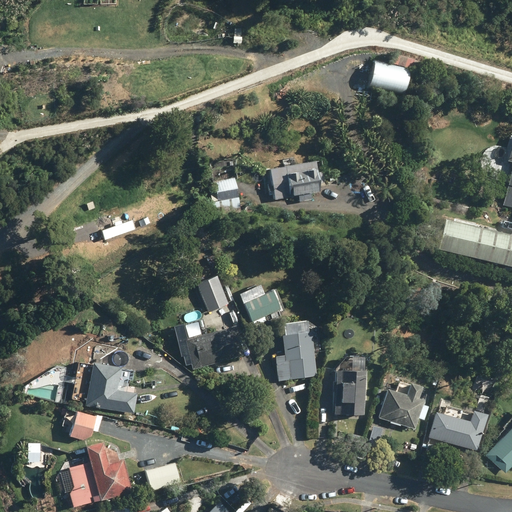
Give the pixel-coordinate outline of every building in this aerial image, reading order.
[(366,86),(403,94),(409,66),(418,68),(421,58),(392,51),(389,62),(372,58),(366,86)] [(392,140),(404,141),(407,115),(395,114),(392,140)] [(511,162),(502,201),(511,203),(511,136),(506,158),(511,159),(511,162)] [(296,193),(298,199),(310,197),(309,191),(318,189),(316,180),(322,179),(320,167),(314,168),(312,157),(267,165),(273,197),(296,193)] [(213,179),(216,199),(237,195),(233,175),(213,179)] [(435,241),(511,259),(511,227),(442,210),(435,241)] [(94,241),(84,245),(88,256),(98,252),(94,241)] [(190,282),(205,314),(224,305),(209,272),(190,282)] [(242,300),(251,319),(279,307),(270,287),(242,300)] [(182,336),(191,367),(243,352),(234,321),(182,336)] [(273,353),(277,379),(315,373),(308,327),(278,331),(281,351),(273,353)] [(93,342),(83,341),(82,358),(92,358),(93,342)] [(83,403),(132,411),(135,390),(114,387),(118,364),(90,359),(83,403)] [(332,411),(361,411),(362,367),(332,367),(332,411)] [(421,381),(431,384),(435,374),(424,371),(421,381)] [(376,415),(413,426),(416,415),(422,417),(426,403),(420,401),(422,397),(416,395),(420,383),(408,380),(404,391),(385,386),(376,415)] [(426,435),(475,449),(486,411),(470,407),(467,418),(433,409),(426,435)] [(68,433),(80,436),(89,433),(94,413),(74,408),(68,433)] [(511,420),(483,453),(504,471),(511,462),(511,420)] [(68,491),(71,504),(130,489),(121,456),(116,457),(115,450),(106,445),(103,446),(101,439),(84,444),(88,460),(67,466),(72,484),(68,491)] [(439,448),(425,445),(422,461),(436,464),(439,448)] [(144,468),(149,489),(179,481),(174,461),(144,468)] [(223,511),(228,507),(220,500),(207,511),(223,511)]
